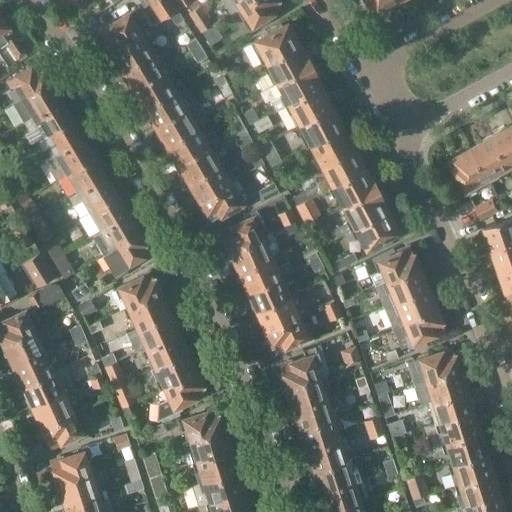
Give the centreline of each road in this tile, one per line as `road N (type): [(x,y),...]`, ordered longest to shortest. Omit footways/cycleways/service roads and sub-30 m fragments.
road 1 (residential): [(288,511),(247,386),(168,221),(27,0)]
road 2 (residential): [(511,422),(469,293),(395,137)]
road 3 (residential): [(487,0),(360,71)]
road 4 (residential): [(395,137),(511,74)]
